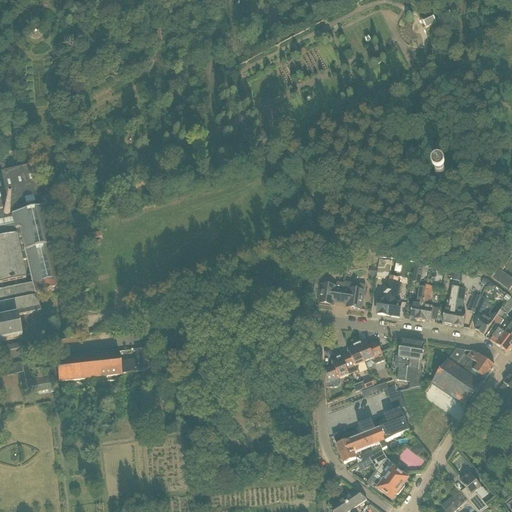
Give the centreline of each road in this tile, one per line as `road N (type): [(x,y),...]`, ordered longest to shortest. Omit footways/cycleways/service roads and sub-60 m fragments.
road 1 (track): [(81,323),(148,310),(249,269),(469,203),(478,186),(471,121),(482,104)]
road 2 (unclassified): [(0,359),(316,321)]
road 3 (track): [(27,128),(44,158),(85,345)]
road 4 (unclassified): [(390,511),(335,469),(324,444),(316,321)]
road 5 (unclassified): [(507,365),(465,340),(316,321)]
road 6 (unclassified): [(406,511),(507,365)]
